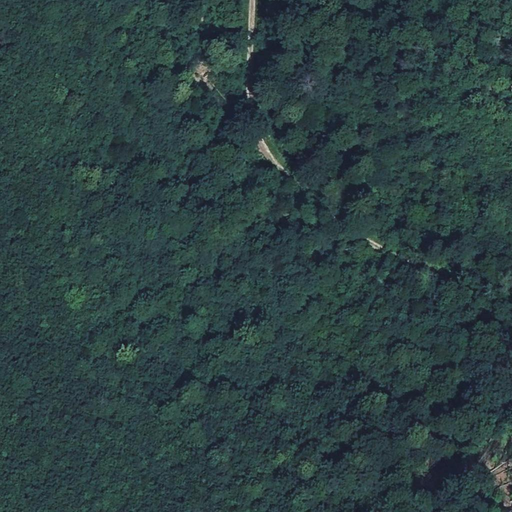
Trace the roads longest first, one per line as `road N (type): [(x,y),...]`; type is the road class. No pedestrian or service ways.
road 1 (track): [(248,0),(272,155),(386,250),(511,314)]
road 2 (track): [(0,232),(177,511)]
